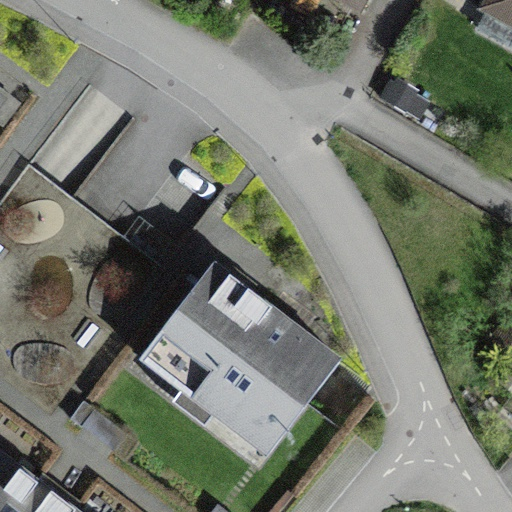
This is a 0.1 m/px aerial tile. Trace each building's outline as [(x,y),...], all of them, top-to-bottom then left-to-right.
[(318,0),(356,21),(368,0),(318,0)] [(511,0),(487,0),(478,17),(511,34),(511,0)] [(204,285),(135,378),(257,469),(327,376),(204,285)] [(511,322),(490,349),(511,367),(511,322)] [(55,511),(0,470),(0,511),(55,511)]
